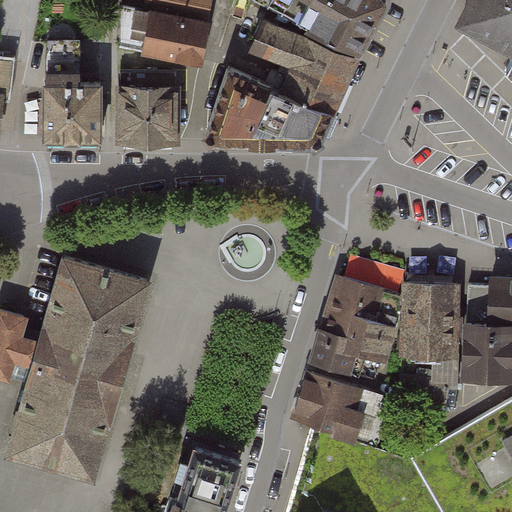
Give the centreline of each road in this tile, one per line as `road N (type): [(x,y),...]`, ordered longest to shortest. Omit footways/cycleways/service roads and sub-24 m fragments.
road 1 (residential): [(351,172),(336,199),(254,511)]
road 2 (residential): [(442,0),(351,172)]
road 3 (residential): [(351,172),(163,171)]
road 4 (residential): [(0,221),(163,171)]
road 5 (residential): [(351,172),(388,174),(511,214)]
road 6 (residential): [(163,171),(0,166)]
